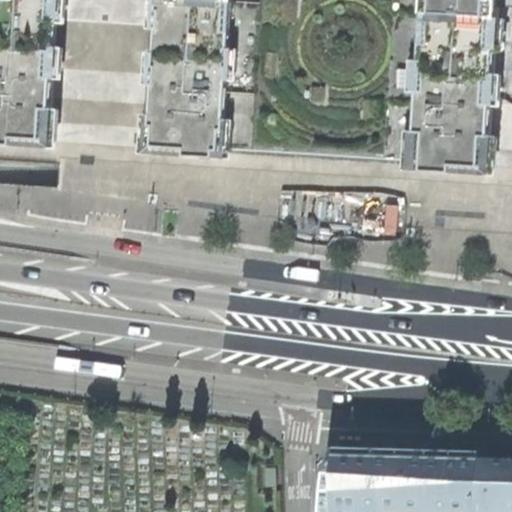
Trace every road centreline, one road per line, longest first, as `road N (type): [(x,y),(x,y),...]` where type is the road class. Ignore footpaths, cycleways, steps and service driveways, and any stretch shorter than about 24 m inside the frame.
road 1 (primary): [(511,305),(0,234)]
road 2 (trunk): [(0,310),(511,371)]
road 3 (trunk): [(511,330),(0,271)]
road 4 (primary): [(0,356),(304,397)]
road 5 (primary): [(304,397),(511,390)]
